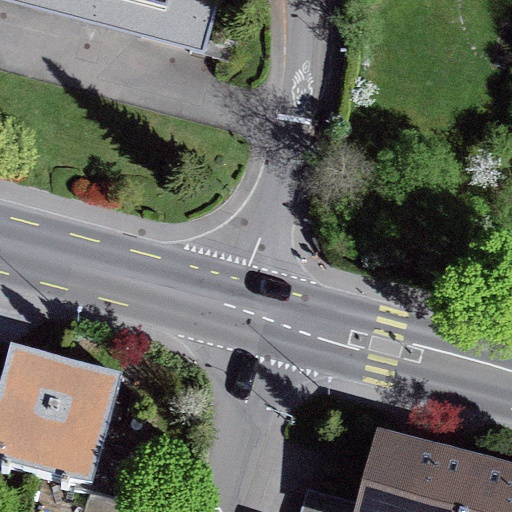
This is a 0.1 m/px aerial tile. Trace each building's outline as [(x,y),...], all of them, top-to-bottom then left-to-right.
[(167,0),(166,5),(148,0),(0,0),(204,52),(217,0),(167,0)] [(0,466),(36,477),(66,366),(12,351),(5,377),(17,380),(13,394),(0,390),(0,466)] [(93,373),(66,366),(36,477),(91,491),(110,420),(98,417),(102,403),(114,406),(121,381),(93,373)] [(360,511),(511,511),(511,484),(487,477),(377,448),(362,508),(360,511)] [(82,489),(76,511),(85,511),(91,491),(82,489)] [(305,511),(360,511),(362,508),(310,493),(305,511)]
